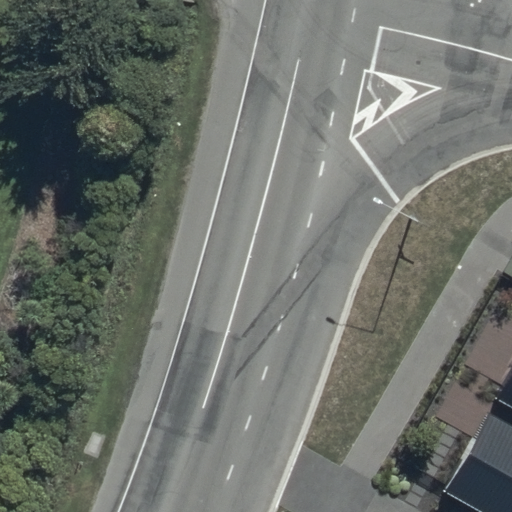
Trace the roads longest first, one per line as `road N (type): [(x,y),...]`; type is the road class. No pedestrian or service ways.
road 1 (tertiary): [(322,0),(178,511)]
road 2 (tertiary): [(511,59),(333,0)]
